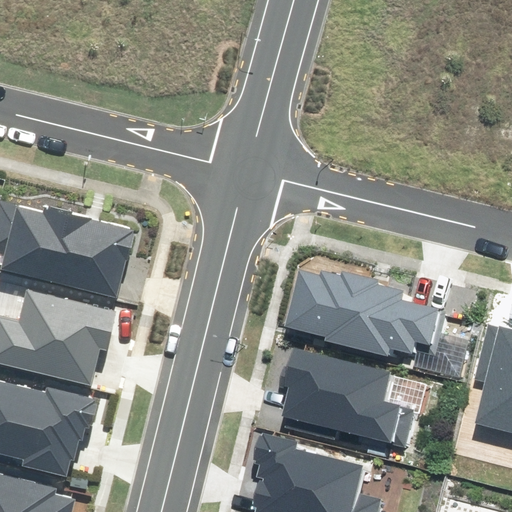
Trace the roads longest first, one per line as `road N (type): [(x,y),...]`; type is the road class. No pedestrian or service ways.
road 1 (residential): [(162,511),(246,174)]
road 2 (residential): [(511,239),(246,174)]
road 3 (residential): [(246,174),(0,111)]
road 4 (residential): [(246,174),(295,0)]
